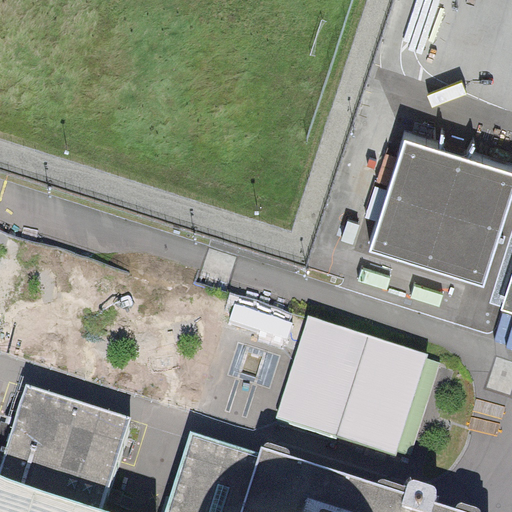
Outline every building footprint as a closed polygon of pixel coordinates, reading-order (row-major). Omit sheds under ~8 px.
[(455,0),(424,0),(424,6),(453,12),(455,0)] [(511,0),(499,0),(487,52),(511,58),(511,0)] [(43,296),(68,286),(56,257),(32,267),(43,296)] [(511,270),(502,302),(511,305),(511,270)] [(298,330),(301,307),(273,303),(270,327),(298,330)] [(429,356),(308,320),(278,419),(399,455),(429,356)] [(24,405),(0,480),(0,503),(27,511),(100,511),(126,437),(24,405)] [(391,511),(187,445),(167,511),(27,511),(0,503),(0,511),(391,511)]
